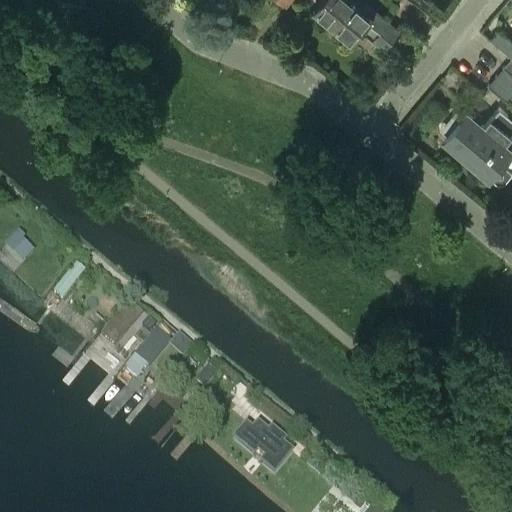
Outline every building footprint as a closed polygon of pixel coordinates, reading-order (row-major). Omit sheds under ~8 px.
[(352,0),(317,0),(312,6),(326,18),(328,16),(350,34),(358,26),(382,46),(396,29),(364,2),(360,6),(352,0)] [(511,58),(510,57),(501,67),(511,75),(511,58)] [(511,75),(501,67),(494,76),(511,91),(511,75)] [(511,93),(511,91),(494,76),(486,85),(506,101),(511,93)] [(443,137),(494,180),(495,180),(496,181),(497,181),(500,181),(501,181),(502,180),(503,180),(504,179),(511,169),(511,168),(510,169),(499,160),(510,148),(509,147),(511,143),(511,141),(511,140),(511,139),(511,138),(511,136),(511,118),(498,106),(482,125),(478,121),(479,120),(473,115),(472,116),(465,110),(443,137)] [(3,247),(22,265),(33,252),(21,241),(24,238),(18,232),(15,235),(14,235),(3,247)] [(74,264),(52,293),(62,301),(84,271),(74,264)] [(115,348),(139,318),(134,314),(138,309),(131,304),(128,308),(124,305),(99,336),(115,348)] [(148,318),(141,326),(149,332),(156,324),(148,318)] [(148,370),(171,343),(155,331),(133,357),(148,370)] [(129,364),(124,369),(136,378),(140,373),(129,364)] [(204,390),(217,375),(206,366),(193,381),(204,390)] [(245,427),(234,439),(253,455),(257,450),(266,458),(261,463),(273,473),(289,453),(279,445),(283,440),(271,431),(267,435),(256,426),(251,432),(245,427)]
